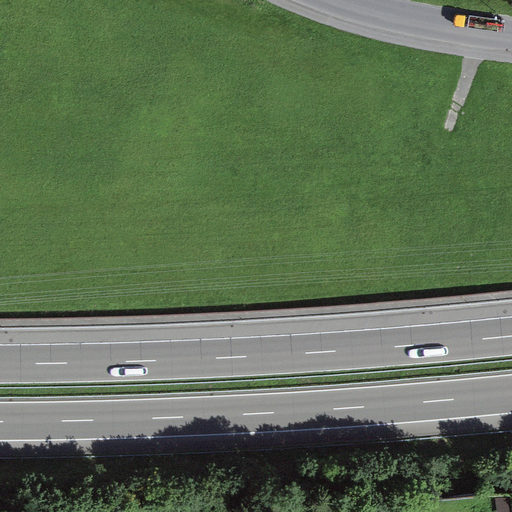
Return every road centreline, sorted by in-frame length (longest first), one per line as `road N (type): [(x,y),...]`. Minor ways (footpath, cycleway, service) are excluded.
road 1 (motorway): [(511,336),(312,353),(0,364)]
road 2 (motorway): [(0,423),(511,395)]
road 3 (tertiary): [(328,0),(455,38),(511,45)]
